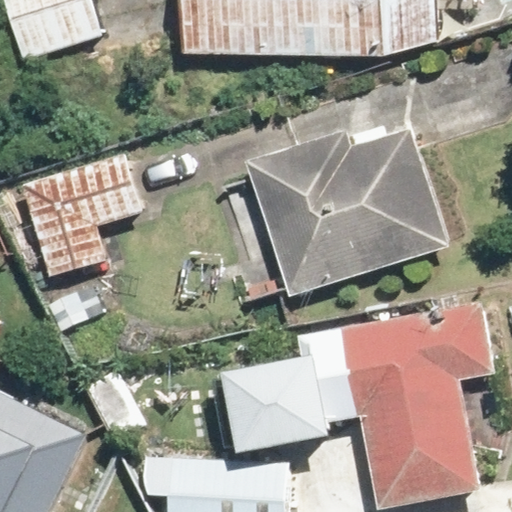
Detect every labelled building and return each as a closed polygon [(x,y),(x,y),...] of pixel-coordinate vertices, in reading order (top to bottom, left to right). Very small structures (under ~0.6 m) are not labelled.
[(8,0),(20,53),(103,35),(95,0),(8,0)] [(203,0),(201,45),(394,54),(396,0),(203,0)] [(245,152),(281,291),(448,248),(411,109),(245,152)] [(142,257),(121,164),(30,185),(51,278),(142,257)] [(491,305),(306,339),(322,425),(366,417),(383,511),(395,511),(491,494),(471,387),(505,381),(491,305)] [(131,357),(138,394),(195,382),(187,345),(131,357)] [(0,381),(0,511),(58,511),(100,431),(0,381)] [(289,511),(292,467),(171,460),(168,511),(289,511)]
